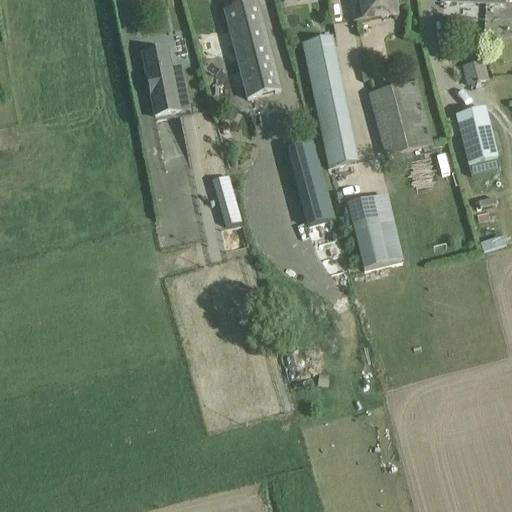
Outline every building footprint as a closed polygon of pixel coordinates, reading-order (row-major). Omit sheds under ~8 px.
[(395,0),(350,0),(354,24),(399,17),(395,0)] [(257,7),(225,16),(247,103),(280,94),(257,7)] [(332,40),(303,46),(328,170),(355,164),(331,45),(333,45),(332,40)] [(168,50),(142,55),(154,120),(181,115),(172,69),(168,50)] [(484,62),(462,68),(467,88),(490,82),(484,62)] [(416,85),(368,98),(385,162),(433,149),(416,85)] [(484,112),(456,119),(460,136),(469,169),(471,180),(499,172),(496,162),(484,112)] [(312,145),(287,152),(308,229),(333,222),(312,145)] [(375,202),(347,210),(354,234),(353,234),(363,274),(404,264),(394,225),(382,227),(375,202)]
